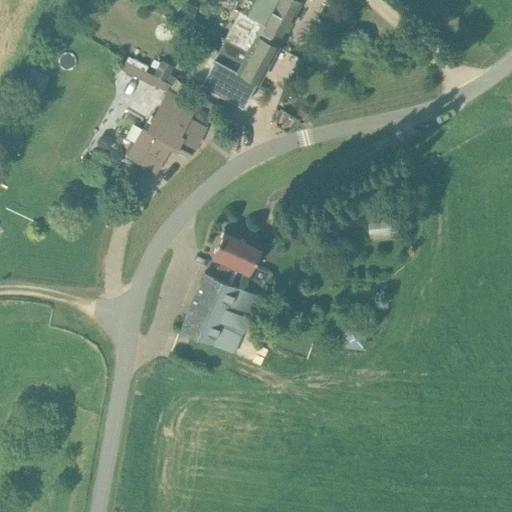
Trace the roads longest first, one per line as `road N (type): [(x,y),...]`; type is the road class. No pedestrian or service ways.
road 1 (unclassified): [(98,511),(143,276),(170,225),(254,156),(440,106),(511,60)]
road 2 (track): [(375,0),(468,93)]
